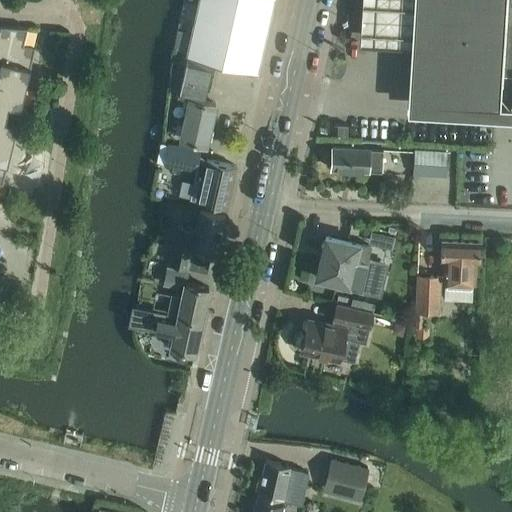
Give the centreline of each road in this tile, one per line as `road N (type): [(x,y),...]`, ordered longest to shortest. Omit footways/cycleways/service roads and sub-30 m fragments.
road 1 (tertiary): [(198,500),(265,204)]
road 2 (residential): [(265,204),(511,216)]
road 3 (tertiary): [(265,204),(310,0)]
road 4 (unclassified): [(198,500),(0,454)]
